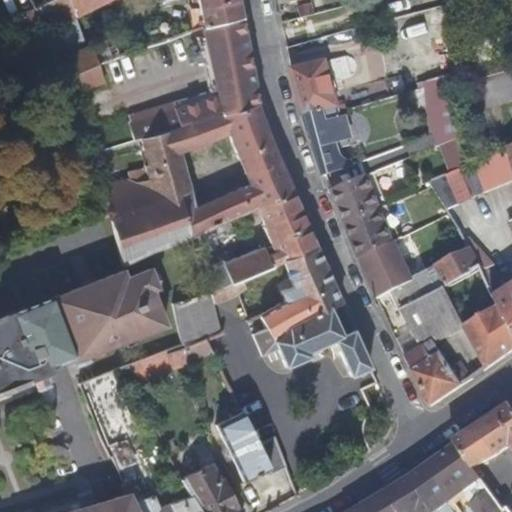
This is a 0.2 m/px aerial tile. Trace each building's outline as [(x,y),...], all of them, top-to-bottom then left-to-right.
[(51,0),(37,7),(38,9),(13,21),(20,36),(53,19),(54,23),(55,23),(56,25),(56,26),(71,20),(76,17),(110,0),(195,0),(202,29),(242,19),(237,0),(51,0)] [(315,14),(313,4),(298,7),(301,18),(315,14)] [(258,104),(253,75),(242,19),(202,29),(209,59),(212,73),(217,92),(218,95),(175,108),(179,119),(182,127),(258,104)] [(81,49),(71,20),(56,26),(57,28),(67,55),(81,49)] [(111,59),(110,55),(118,52),(113,38),(104,40),(90,45),(81,49),(67,55),(75,75),(98,64),(102,63),(111,59)] [(339,108),(326,61),(292,69),(304,117),(339,108)] [(107,81),(102,63),(98,64),(75,75),(79,91),(107,81)] [(460,140),(456,100),(455,91),(454,74),(427,82),(433,136),(399,150),(366,162),(371,176),(374,175),(442,147),(460,140)] [(355,109),(390,100),(387,88),(352,98),(355,109)] [(257,209),(292,193),(278,160),(258,104),(182,127),(150,137),(137,141),(145,169),(127,172),(128,178),(105,186),(103,187),(121,267),(129,264),(141,258),(154,252),(165,248),(170,247),(180,242),(198,236),(200,235),(257,209)] [(150,137),(182,127),(179,119),(171,121),(168,113),(146,120),(148,129),(150,137)] [(348,117),(345,118),(352,139),(354,139),(348,117)] [(105,150),(100,123),(89,125),(90,131),(95,153),(105,150)] [(137,141),(150,137),(148,129),(126,135),(128,143),(137,141)] [(442,147),(374,175),(387,207),(432,189),(429,183),(446,176),(451,175),(442,147)] [(501,186),(488,157),(462,170),(461,171),(472,198),(487,192),(501,186)] [(472,198),(461,171),(451,175),(446,176),(459,204),(460,205),(473,200),(472,198)] [(459,204),(446,176),(429,183),(446,210),(459,204)] [(317,249),(292,193),(257,209),(270,245),(223,264),(222,261),(209,267),(215,290),(236,282),(283,262),(317,249)] [(401,240),(387,207),(344,225),(358,262),(384,249),(395,243),(401,240)] [(511,339),(511,285),(504,291),(495,264),(491,259),(471,237),(464,243),(468,250),(436,267),(434,268),(435,269),(435,270),(445,289),(474,274),(478,272),(487,289),(498,310),(511,339)] [(358,262),(378,301),(391,294),(392,293),(396,291),(414,282),(395,243),(384,249),(358,262)] [(339,300),(317,249),(283,262),(291,282),(292,287),(280,293),(284,302),(259,315),(261,319),(267,329),(274,342),(286,329),(287,328),(306,318),(305,315),(339,300)] [(165,325),(151,291),(157,288),(155,285),(161,283),(155,269),(150,271),(149,269),(125,278),(122,271),(49,300),(72,362),(77,360),(80,366),(104,357),(101,351),(120,343),(122,349),(138,343),(136,337),(165,325)] [(401,312),(444,289),(445,289),(435,270),(429,274),(414,282),(396,291),(392,293),(401,312)] [(212,304),(233,296),(237,293),(240,292),(236,282),(215,290),(209,293),(212,304)] [(464,328),(444,289),(401,312),(420,347),(433,341),(435,344),(464,329),(487,371),(511,352),(511,339),(498,310),(464,328)] [(212,304),(209,293),(174,307),(183,348),(206,340),(207,341),(224,334),(223,330),(220,331),(212,304)] [(72,362),(49,300),(25,309),(49,371),(51,370),(72,362)] [(307,353),(334,341),(350,376),(368,365),(352,330),(341,303),(339,300),(305,315),(306,318),(286,329),(274,342),(267,329),(252,335),(261,357),(277,350),(285,367),(309,357),(307,353)] [(20,511),(0,511),(0,404),(49,386),(44,373),(49,371),(25,309),(0,318),(0,511),(105,511),(102,501),(94,504),(90,491),(20,511)] [(186,363),(212,353),(207,341),(206,340),(183,348),(184,350),(186,363)] [(451,370),(440,354),(435,344),(433,341),(420,347),(404,357),(412,372),(430,409),(463,386),(451,370)] [(186,363),(184,350),(167,356),(170,370),(186,365),(186,363)] [(472,380),(461,363),(451,370),(463,386),(472,380)] [(110,406),(102,386),(82,395),(89,412),(90,415),(110,406)] [(511,409),(509,405),(454,443),(455,445),(458,448),(474,471),(498,458),(510,449),(511,451),(511,409)] [(115,425),(110,406),(90,415),(96,431),(115,425)] [(257,445),(254,437),(241,411),(215,424),(243,481),(268,467),(257,445)] [(105,449),(123,441),(119,423),(115,425),(96,431),(105,449)] [(285,464),(274,436),(257,445),(268,467),(271,474),(286,467),(285,464)] [(134,464),(125,440),(123,441),(105,449),(109,458),(111,457),(117,470),(132,465),(134,464)] [(454,511),(449,505),(473,487),(477,505),(482,511),(510,511),(507,509),(504,511),(482,481),(474,471),(458,448),(455,445),(411,478),(386,493),(366,505),(369,511),(414,511),(417,511),(454,511)] [(236,509),(220,479),(218,480),(210,464),(180,479),(190,496),(199,511),(234,511),(236,510),(236,509)] [(142,492),(132,465),(117,470),(129,493),(138,511),(199,511),(190,496),(169,504),(159,507),(153,496),(150,489),(142,492)] [(138,511),(129,493),(118,496),(124,511),(138,511)] [(124,511),(118,496),(102,501),(105,511),(124,511)]
